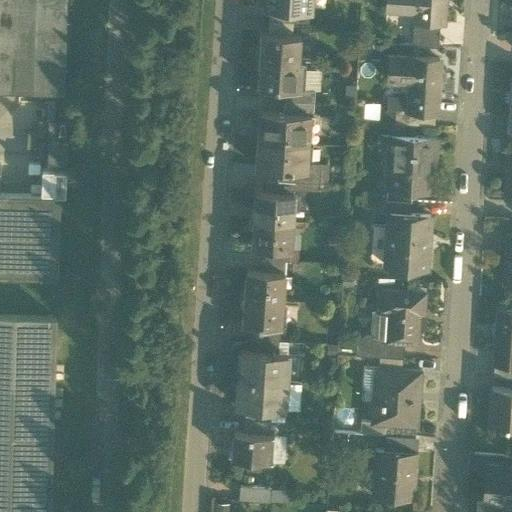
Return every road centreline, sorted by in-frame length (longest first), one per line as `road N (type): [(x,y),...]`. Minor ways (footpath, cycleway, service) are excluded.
road 1 (residential): [(193,511),(228,0)]
road 2 (residential): [(451,511),(483,0)]
